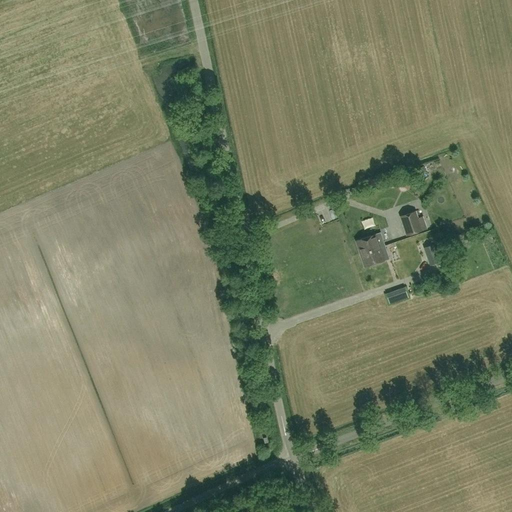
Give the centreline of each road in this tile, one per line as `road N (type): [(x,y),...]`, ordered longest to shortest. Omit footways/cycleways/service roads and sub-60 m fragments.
road 1 (unclassified): [(287,456),(191,0)]
road 2 (unclassified): [(287,456),(511,371)]
road 3 (unclassified): [(169,511),(287,456)]
